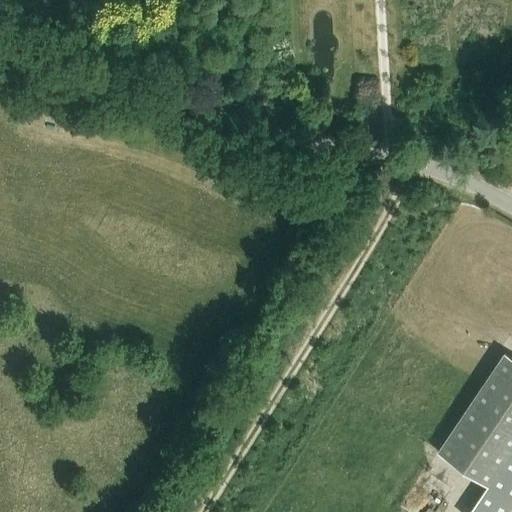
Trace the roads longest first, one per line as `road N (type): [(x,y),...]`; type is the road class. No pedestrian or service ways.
road 1 (unclassified): [(511,208),(443,174),(285,136),(0,34)]
road 2 (track): [(406,166),(356,272),(207,511)]
